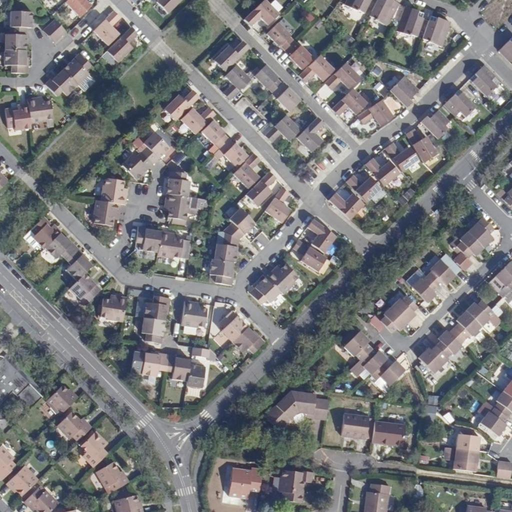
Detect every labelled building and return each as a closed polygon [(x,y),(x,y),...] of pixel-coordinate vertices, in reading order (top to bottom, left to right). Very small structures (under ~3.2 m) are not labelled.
[(83,0),(68,0),(65,3),(79,17),(90,7),(83,0)] [(159,0),(157,2),(168,14),(181,0),(159,0)] [(264,0),(243,20),(249,26),(251,28),(260,19),(268,26),(278,16),(264,0)] [(346,0),(344,5),(357,14),(358,12),(363,15),(370,0),(346,0)] [(378,0),(377,0),(369,17),(376,20),(375,22),(387,28),(399,4),(393,1),(390,0),(386,0),(385,3),(378,0)] [(412,10),(405,7),(396,32),(410,37),(410,36),(416,38),(423,19),(416,17),(418,12),(412,10)] [(113,11),(93,32),(108,47),(118,36),(111,28),(121,19),(116,14),(113,11)] [(10,12),(9,28),(26,28),(31,28),(31,25),(31,20),(31,12),(10,12)] [(428,21),(422,39),(429,42),(428,44),(441,49),(448,28),(450,23),(442,21),(436,18),(435,24),(428,21)] [(54,20),(44,29),(42,31),(47,37),(55,30),(61,37),(66,32),(60,26),(54,20)] [(284,51),(294,42),(289,37),(290,36),(278,23),(266,34),(273,42),(279,47),(280,47),(284,51)] [(5,36),(5,50),(26,51),(26,37),(26,28),(9,28),(9,36),(5,36)] [(130,28),(110,48),(121,59),(122,60),(133,49),(128,45),(138,36),(134,33),(130,28)] [(55,30),(47,37),(54,44),(61,37),(55,30)] [(214,62),(224,73),(249,49),(246,46),(242,42),(231,52),(228,48),(214,62)] [(298,46),(294,42),(284,51),(289,56),(288,57),(294,63),(300,69),(312,58),(299,45),(298,46)] [(498,51),(510,63),(511,60),(511,43),(511,45),(508,42),(504,46),(498,51)] [(121,59),(110,48),(106,52),(117,62),(121,59)] [(11,69),(11,74),(27,74),(27,66),(25,66),(26,56),(26,51),(5,50),(5,66),(11,66),(11,69)] [(62,70),(77,85),(87,75),(88,74),(85,72),(90,67),(78,55),(68,64),(62,70)] [(319,56),(298,76),(301,79),(305,83),(315,73),(323,81),(334,70),(319,56)] [(345,63),(325,83),(331,90),(341,81),(349,89),(360,78),(345,63)] [(475,79),(472,83),(485,97),(496,88),(491,83),(496,78),(484,65),(478,72),(473,76),(475,79)] [(233,85),(223,94),(225,96),(230,101),(250,81),(236,66),(225,77),(233,85)] [(272,73),(265,66),(253,78),(265,90),(267,88),(273,93),(282,84),(277,79),(278,78),(272,73)] [(45,85),(48,88),(55,96),(61,91),(66,96),(77,85),(62,70),(59,74),(52,81),(50,79),(45,85)] [(94,82),(87,75),(77,85),(83,92),(94,82)] [(399,81),(390,92),(406,108),(411,104),(409,100),(411,98),(414,96),(418,91),(408,80),(403,85),(399,81)] [(287,89),(282,84),(273,93),(277,98),(276,100),(288,113),(300,101),(293,94),(287,88),(287,89)] [(353,89),(331,110),(335,114),(338,116),(348,107),(356,115),(366,104),(353,89)] [(165,110),(175,121),(199,98),(195,94),(192,92),(183,100),(179,95),(165,110)] [(450,99),(443,106),(455,117),(460,113),(464,118),(474,108),(461,93),(456,99),(453,96),(450,99)] [(43,103),(43,98),(27,100),(27,105),(30,122),(45,121),(45,119),(51,118),(50,102),(43,103)] [(393,117),(381,101),(358,117),(363,124),(374,117),(380,126),(393,117)] [(30,128),(30,122),(27,105),(16,107),(17,108),(5,109),(7,127),(14,126),(14,130),(30,128)] [(181,120),(195,135),(215,115),(212,112),(209,108),(199,117),(193,110),(181,120)] [(423,120),(420,123),(437,140),(446,130),(444,128),(449,122),(438,111),(433,115),(428,121),(425,118),(423,120)] [(286,116),(264,136),(269,141),(271,143),(281,134),(288,143),(300,131),(286,116)] [(321,122),(317,118),(296,139),(311,154),(323,143),(315,135),(324,126),(321,122)] [(209,151),(214,155),(229,140),(224,135),(225,134),(222,131),(213,122),(202,133),(214,145),(209,151)] [(421,142),(414,130),(411,131),(405,135),(423,163),(424,164),(437,156),(426,138),(421,142)] [(156,161),(168,149),(155,135),(147,143),(142,137),(134,145),(141,153),(153,165),(156,161)] [(229,140),(214,155),(220,161),(224,157),(236,168),(247,157),(237,147),(235,144),(234,145),(229,140)] [(401,154),(393,143),(390,146),(385,149),(401,173),(419,161),(410,148),(401,154)] [(145,172),(153,165),(141,153),(136,158),(134,155),(122,166),(136,181),(145,172)] [(253,154),(233,175),(247,189),(259,178),(252,171),(261,162),(260,161),(258,158),(253,154)] [(368,162),(365,165),(383,187),(398,175),(388,162),(380,168),(372,159),(368,162)] [(0,189),(8,182),(4,177),(1,180),(0,178),(0,172),(1,171),(0,170),(0,189)] [(187,175),(169,172),(167,185),(166,194),(189,198),(191,182),(187,181),(187,175)] [(269,172),(246,195),(258,206),(271,193),(267,188),(276,179),(272,175),(269,172)] [(346,182),(365,203),(381,190),(371,178),(362,185),(353,176),(350,178),(346,182)] [(126,195),(127,189),(123,188),(124,181),(106,179),(105,186),(103,186),(100,201),(120,204),(125,205),(126,195)] [(511,184),(510,182),(502,189),(506,193),(511,187),(511,184)] [(497,194),(511,209),(511,187),(506,193),(502,189),(497,194)] [(281,188),(264,212),(280,224),(290,211),(281,204),(289,194),(285,191),(281,188)] [(189,198),(166,194),(164,206),(163,212),(169,213),(168,219),(185,221),(186,215),(189,215),(189,209),(200,211),(202,200),(189,198)] [(328,201),(349,221),(363,207),(352,196),(344,203),(335,194),(328,201)] [(119,213),(120,204),(100,201),(96,201),(93,217),(98,218),(97,224),(114,227),(115,220),(117,220),(119,213)] [(255,224),(240,209),(228,221),(231,224),(223,232),(238,240),(246,233),(255,224)] [(48,222),(43,217),(30,230),(35,236),(32,239),(37,244),(43,250),(44,249),(60,234),(61,232),(53,225),(52,226),(48,222)] [(467,232),(483,249),(487,244),(492,239),(488,235),(493,230),(482,218),(467,232)] [(309,224),(307,228),(317,236),(311,245),(324,254),(336,237),(312,220),(309,224)] [(157,253),(160,232),(145,230),(146,228),(143,228),(138,227),(135,244),(140,244),(139,250),(157,253)] [(35,236),(30,230),(23,237),(33,248),(37,244),(32,239),(35,236)] [(157,253),(157,256),(173,259),(173,257),(188,260),(190,246),(182,244),(183,241),(176,239),(171,238),(171,234),(166,233),(160,232),(157,253)] [(223,232),(222,232),(216,232),(212,260),(233,263),(235,263),(236,254),(238,240),(223,232)] [(456,246),(467,259),(472,254),(475,257),(478,253),(483,249),(467,232),(458,241),(460,242),(456,246)] [(65,261),(77,249),(71,243),(70,244),(66,241),(60,234),(44,249),(54,259),(59,255),(65,261)] [(295,245),(292,249),(304,257),(301,261),(316,272),(326,259),(297,241),(295,245)] [(76,281),(84,274),(92,266),(86,261),(81,256),(83,254),(77,249),(65,261),(70,266),(66,271),(76,281)] [(233,263),(212,260),(210,275),(216,275),(215,283),(231,286),(232,278),(231,278),(232,269),(233,263)] [(425,276),(437,288),(442,284),(445,286),(451,281),(455,276),(439,260),(428,270),(430,271),(425,276)] [(502,299),(504,297),(511,288),(511,263),(510,262),(494,277),(503,287),(496,294),(502,299)] [(298,278),(285,265),(281,269),(276,273),(273,270),(269,273),(266,277),(281,293),(283,295),(295,284),(293,283),(298,278)] [(88,302),(100,290),(93,283),(84,274),(76,281),(69,289),(80,301),(84,297),(88,302)] [(411,287),(424,301),(427,304),(432,299),(435,295),(433,293),(437,288),(425,276),(420,281),(419,279),(411,287)] [(269,303),(281,293),(266,277),(258,285),(249,293),(261,305),(266,300),(269,303)] [(106,320),(122,323),(126,298),(117,297),(110,296),(110,301),(103,300),(100,317),(107,318),(106,320)] [(84,305),(88,302),(84,297),(80,301),(84,305)] [(144,318),(164,321),(166,312),(167,307),(169,307),(170,299),(154,297),(153,304),(147,303),(144,318)] [(399,299),(391,307),(407,323),(411,319),(415,315),(412,313),(417,308),(405,297),(401,301),(399,299)] [(200,308),(200,304),(185,301),(182,319),(181,327),(196,329),(197,326),(204,327),(206,310),(200,308)] [(465,311),(481,327),(488,320),(490,319),(497,326),(501,321),(498,319),(481,301),(476,306),(473,303),(469,307),(465,311)] [(380,321),(385,326),(389,331),(394,327),(399,331),(407,323),(391,307),(382,315),(384,317),(380,321)] [(231,343),(247,328),(238,319),(231,311),(221,322),(226,328),(221,332),(231,343)] [(472,337),(481,327),(465,311),(460,316),(456,321),(458,324),(448,333),(459,344),(462,342),(469,335),(472,337)] [(503,314),(498,319),(501,321),(503,324),(508,320),(503,314)] [(145,341),(161,344),(163,333),(164,321),(144,318),(142,335),(145,335),(145,341)] [(490,319),(488,320),(495,327),(497,326),(490,319)] [(252,355),(264,343),(259,337),(257,338),(252,332),(247,328),(231,343),(241,354),(247,349),(252,355)] [(435,347),(446,358),(450,354),(452,356),(461,347),(445,331),(442,335),(437,339),(440,342),(435,347)] [(359,361),(371,349),(366,344),(369,342),(366,338),(359,332),(343,347),(353,358),(354,356),(359,361)] [(441,362),(446,358),(435,347),(430,351),(428,348),(421,355),(418,358),(434,374),(443,365),(441,362)] [(208,358),(209,350),(193,348),(192,356),(208,358)] [(365,369),(370,375),(382,364),(386,360),(384,357),(378,351),(375,354),(371,349),(359,361),(349,370),(356,377),(365,369)] [(157,372),(165,373),(168,355),(163,355),(159,354),(159,356),(134,352),(131,373),(156,377),(157,372)] [(168,355),(165,373),(172,374),(172,380),(187,382),(189,365),(190,361),(182,360),(175,359),(175,357),(168,355)] [(0,419),(1,420),(4,418),(5,415),(6,413),(5,410),(4,408),(10,401),(12,400),(16,404),(20,401),(29,410),(45,395),(6,356),(0,361),(0,419)] [(389,386),(405,371),(399,365),(395,361),(387,369),(382,364),(370,375),(376,381),(380,377),(389,386)] [(187,382),(186,386),(202,388),(204,368),(197,367),(189,365),(187,382)] [(45,394),(48,397),(60,385),(57,382),(45,394)] [(48,400),(61,414),(67,408),(75,400),(62,386),(49,398),(48,400)] [(511,399),(503,392),(495,402),(497,404),(494,408),(507,418),(511,413),(511,399)] [(311,419),(325,421),(327,402),(313,400),(314,397),(289,393),(266,417),(279,430),(296,414),(312,416),(311,419)] [(503,423),(507,418),(494,408),(484,401),(477,411),(484,416),(479,423),(497,437),(503,430),(506,426),(503,423)] [(72,437),(76,442),(91,428),(86,423),(83,425),(71,413),(67,416),(64,414),(59,419),(61,422),(57,426),(69,440),(72,437)] [(368,419),(343,416),(341,436),(365,439),(368,419)] [(374,424),(371,443),(400,447),(403,428),(374,424)] [(91,431),(85,437),(87,440),(93,433),(91,431)] [(82,457),(92,469),(107,454),(102,449),(107,444),(95,432),(93,433),(87,440),(85,437),(80,442),(82,444),(81,446),(87,452),(82,457)] [(458,435),(456,449),(478,451),(478,448),(479,438),(470,437),(458,435)] [(0,449),(0,478),(2,480),(15,467),(12,463),(14,460),(2,447),(0,449)] [(453,469),(470,472),(471,464),(476,465),(477,458),(478,451),(456,449),(453,469)] [(106,485),(111,493),(128,483),(124,476),(121,478),(112,462),(95,472),(103,487),(106,485)] [(498,462),(496,478),(503,479),(505,463),(498,462)] [(505,463),(503,479),(509,480),(511,463),(505,463)] [(25,466),(8,482),(16,491),(21,497),(38,480),(25,466)] [(259,484),(261,472),(250,470),(250,473),(232,471),(229,497),(247,500),(249,491),(250,484),(259,484)] [(281,502),(300,504),(304,483),(310,483),(311,474),(299,472),(299,475),(282,472),(278,493),(283,493),(281,502)] [(8,482),(6,484),(11,490),(14,493),(16,491),(8,482)] [(368,492),(365,511),(385,511),(389,488),(372,485),(371,493),(368,492)] [(38,488),(24,502),(29,508),(31,506),(35,509),(37,511),(49,511),(58,503),(46,491),(43,493),(38,488)] [(114,501),(116,511),(139,511),(138,503),(136,496),(114,501)]
